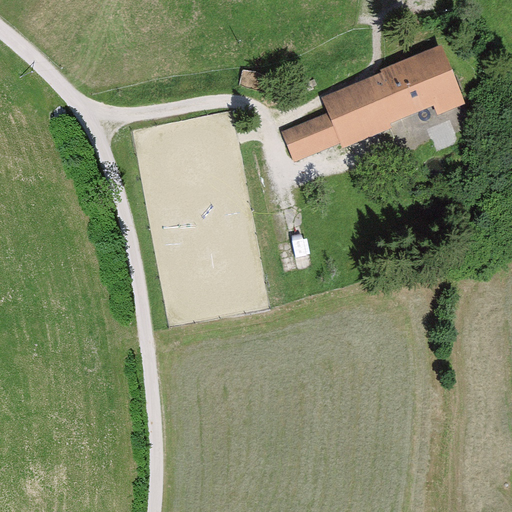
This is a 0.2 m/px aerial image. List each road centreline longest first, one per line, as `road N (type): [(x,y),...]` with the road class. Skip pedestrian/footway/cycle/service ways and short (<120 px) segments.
road 1 (residential): [(0,32),(83,109),(119,190),(145,343),(155,511)]
road 2 (track): [(279,112),(245,100),(132,115),(83,109)]
